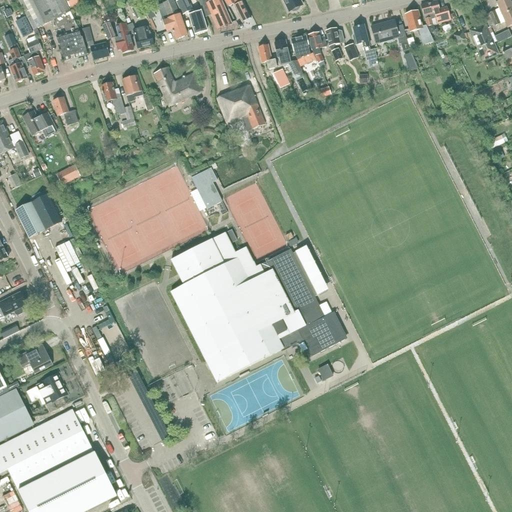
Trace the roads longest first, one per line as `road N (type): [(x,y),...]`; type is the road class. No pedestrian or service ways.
road 1 (tertiary): [(0,103),(138,61),(400,0)]
road 2 (unclassified): [(150,511),(56,319)]
road 3 (unclassified): [(56,319),(0,208)]
